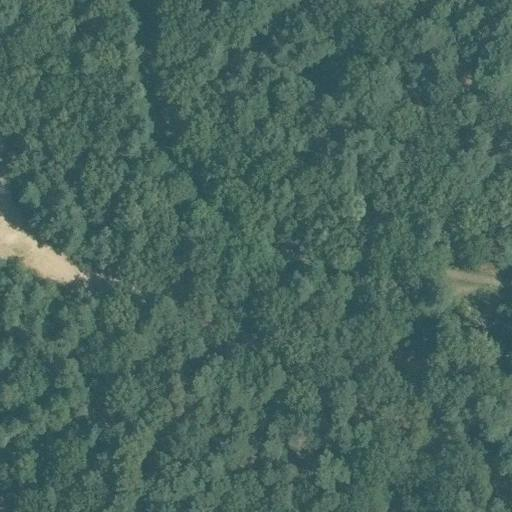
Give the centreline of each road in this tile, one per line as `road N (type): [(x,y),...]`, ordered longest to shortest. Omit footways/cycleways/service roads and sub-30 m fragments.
road 1 (track): [(148,0),(158,102),(182,161),(220,202),(264,236),(343,264),(511,297)]
road 2 (track): [(404,356),(320,358),(259,345),(118,291),(40,242),(0,228)]
